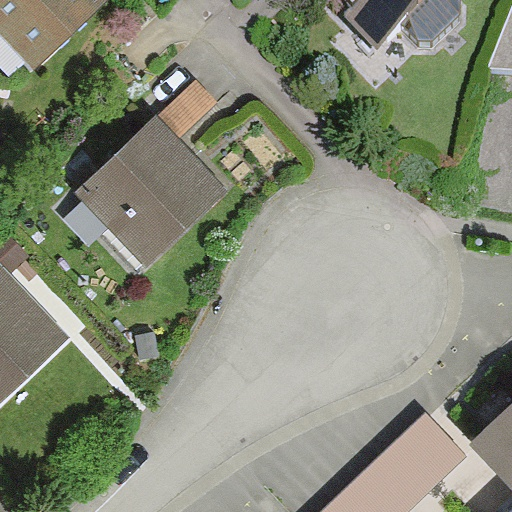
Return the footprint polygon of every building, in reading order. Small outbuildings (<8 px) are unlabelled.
[(106,0),(0,0),(0,37),(33,71),(106,0)] [(332,0),(327,5),(380,57),(401,36),(417,52),(432,52),(459,24),(460,8),(451,0),(332,0)] [(511,23),(492,81),(472,208),(511,214),(511,23)] [(217,107),(195,84),(77,193),(146,267),(227,192),(180,141),(217,107)] [(0,265),(0,406),(71,340),(0,265)] [(511,390),(470,430),(511,473),(511,390)] [(394,511),(464,449),(425,406),(308,511),(394,511)] [(511,511),(511,503),(502,511),(511,511)]
